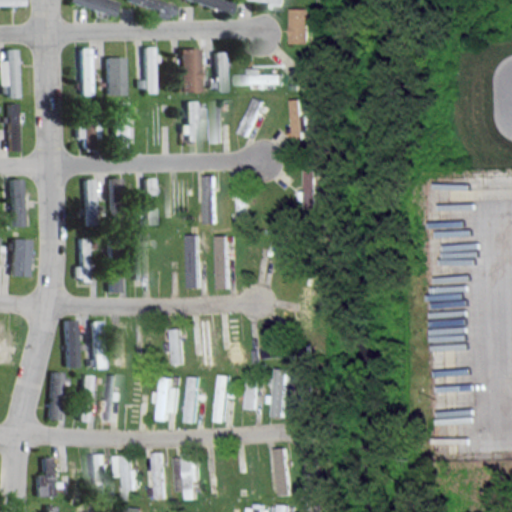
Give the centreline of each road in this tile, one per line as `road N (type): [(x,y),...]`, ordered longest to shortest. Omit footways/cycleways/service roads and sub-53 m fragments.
road 1 (residential): [(11,511),(11,434),(46,302),(45,19)]
road 2 (residential): [(313,495),(309,450),(299,434),(0,433)]
road 3 (residential): [(0,168),(267,162)]
road 4 (residential): [(0,31),(263,28)]
road 5 (residential): [(260,301),(0,301)]
